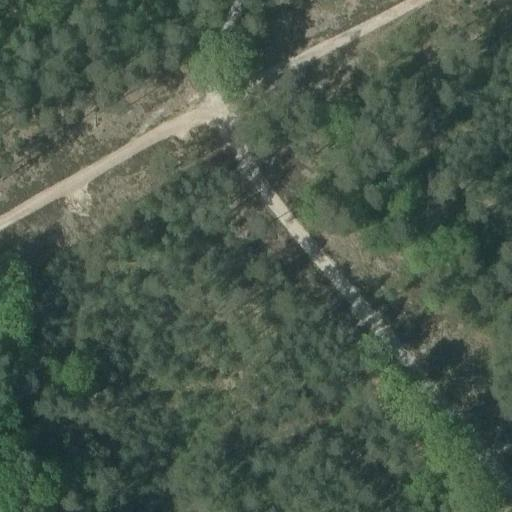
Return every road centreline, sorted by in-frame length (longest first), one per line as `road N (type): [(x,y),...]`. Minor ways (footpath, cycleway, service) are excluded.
road 1 (track): [(203,114),(511,487)]
road 2 (track): [(418,0),(203,114)]
road 3 (track): [(203,114),(0,222)]
road 4 (track): [(203,114),(241,0)]
